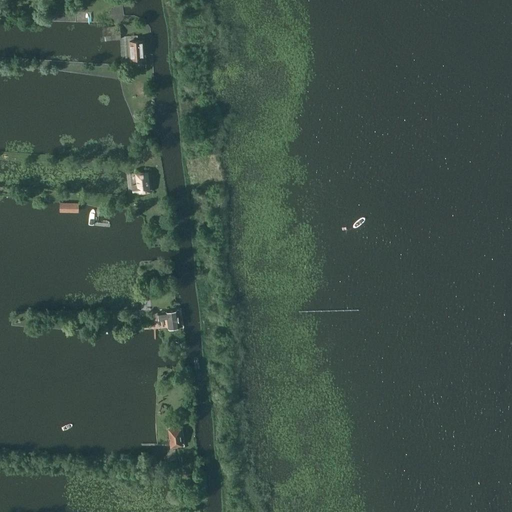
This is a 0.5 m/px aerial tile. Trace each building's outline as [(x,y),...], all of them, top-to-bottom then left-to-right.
[(143,39),(129,40),(130,59),(145,58),(143,39)] [(146,172),(137,174),(140,191),(149,190),(146,172)] [(79,203),(60,203),(60,212),(79,212),(79,203)] [(166,319),(168,329),(183,327),(180,310),(158,313),(159,319),(166,319)] [(181,427),(168,429),(169,448),(183,447),(181,427)]
